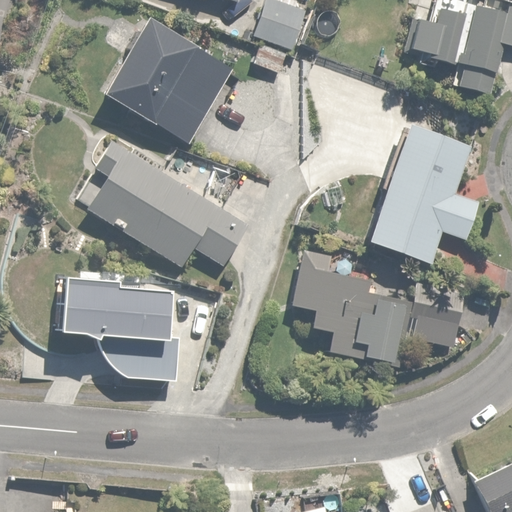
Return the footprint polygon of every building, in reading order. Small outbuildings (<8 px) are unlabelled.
[(309,11),(277,0),(263,0),(251,35),(295,50),(309,11)] [(453,65),(467,10),(455,7),(457,0),(432,0),(430,11),(448,16),(446,27),(412,19),(406,46),(438,54),(436,61),(453,65)] [(511,13),(478,6),(460,67),(456,84),(488,91),(500,41),(511,44),(511,13)] [(231,67),(146,15),(100,90),(186,142),(231,67)] [(256,43),(248,60),(294,81),(302,63),(256,43)] [(470,148),(406,125),(365,237),(429,260),(442,226),(463,234),(475,201),(454,193),(470,148)] [(243,223),(214,205),(111,140),(92,170),(103,177),(85,204),(182,265),(193,248),(218,263),(243,223)] [(370,290),(371,280),(375,260),(331,253),(302,249),(293,304),(311,307),(307,327),(329,330),(325,351),(400,363),(407,321),(454,328),(460,291),(414,284),(412,301),(379,296),(380,291),(370,290)] [(116,274),(64,273),(59,331),(85,333),(96,338),(96,339),(97,341),(97,342),(97,343),(97,345),(97,346),(98,347),(98,349),(99,350),(99,351),(100,352),(100,354),(101,355),(101,356),(102,357),(103,358),(103,360),(104,361),(105,362),(106,363),(107,364),(107,365),(108,366),(109,367),(110,368),(111,368),(112,369),(113,370),(115,371),(116,372),(117,372),(118,373),(119,374),(120,374),(122,375),(176,376),(177,336),(168,336),(169,288),(116,287),(116,274)] [(489,511),(499,511),(502,511),(503,511),(511,511),(511,461),(474,480),(489,511)]
